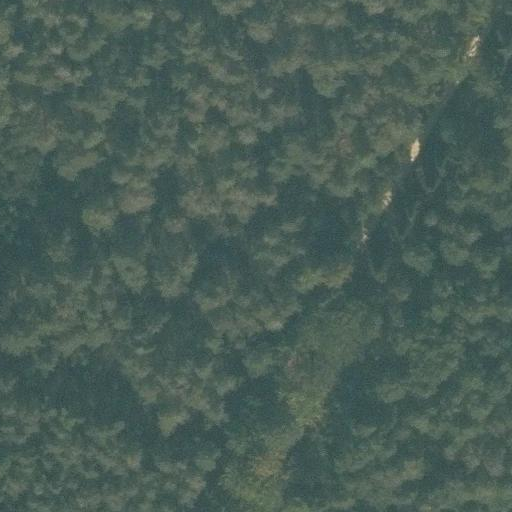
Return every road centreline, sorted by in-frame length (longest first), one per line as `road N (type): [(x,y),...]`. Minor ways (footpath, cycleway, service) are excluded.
road 1 (track): [(491,0),(203,511)]
road 2 (track): [(324,303),(0,129)]
